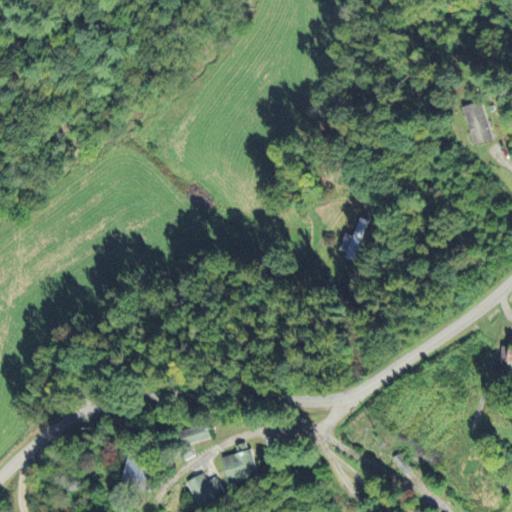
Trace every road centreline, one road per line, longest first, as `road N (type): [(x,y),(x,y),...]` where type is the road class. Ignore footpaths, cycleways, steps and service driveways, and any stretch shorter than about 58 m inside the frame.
road 1 (residential): [(511,288),(348,403),(269,389),(168,385),(115,398),(0,472)]
road 2 (residential): [(348,403),(325,423),(240,434),(186,463),(147,511)]
